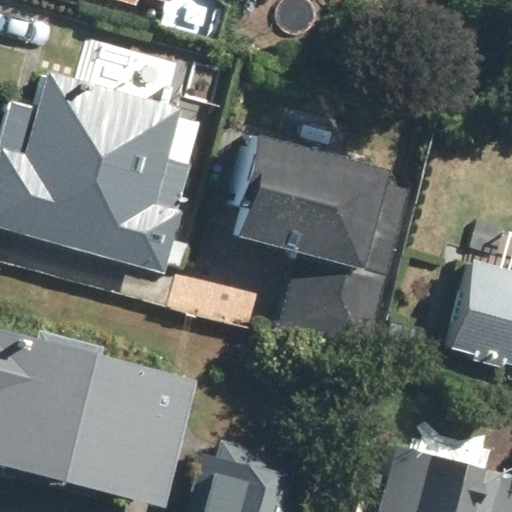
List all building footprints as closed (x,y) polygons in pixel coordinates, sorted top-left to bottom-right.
[(87,0),(160,16),(163,0),(87,0)] [(0,241),(156,282),(159,268),(171,271),(210,121),(30,74),(20,111),(0,105),(0,241)] [(189,312),(364,358),(373,324),(410,185),(224,135),(202,218),(213,221),(189,312)] [(511,226),(465,213),(455,248),(443,244),(407,368),(511,397),(511,226)] [(395,367),(404,333),(379,327),(370,360),(395,367)] [(0,475),(137,511),(151,511),(185,387),(85,361),(86,355),(17,336),(15,343),(0,339),(0,475)] [(364,511),(511,511),(511,467),(488,461),(495,436),(415,416),(409,442),(384,436),(364,511)] [(294,511),(306,468),(202,439),(181,511),(294,511)]
